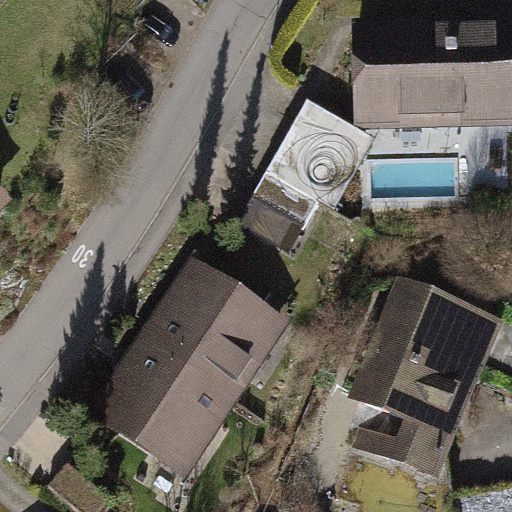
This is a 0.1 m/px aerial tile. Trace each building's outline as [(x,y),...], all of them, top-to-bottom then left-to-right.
[(511,23),(361,33),(368,139),(511,130),(511,23)] [(282,189),(341,223),(379,156),(320,123),(282,189)] [(323,255),(341,223),(282,189),(264,221),(323,255)] [(0,240),(22,221),(0,195),(0,240)] [(246,424),(299,350),(201,280),(148,354),(246,424)] [(342,454),(440,495),(506,337),(408,296),(342,454)] [(192,498),(246,424),(148,354),(94,427),(192,498)] [(55,507),(60,511),(110,511),(74,483),(55,507)]
